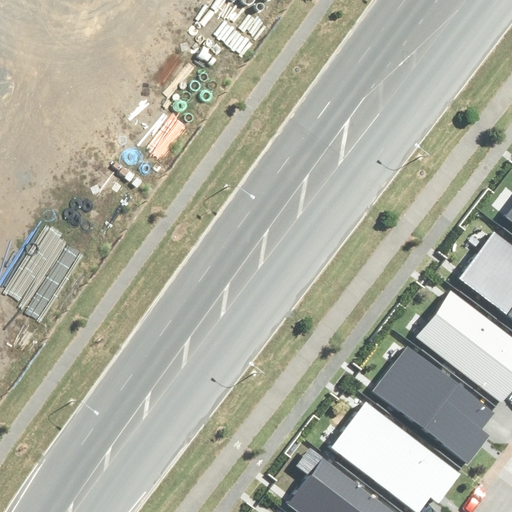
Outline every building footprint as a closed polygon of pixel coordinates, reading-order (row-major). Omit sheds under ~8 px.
[(511,246),(495,234),(460,281),(511,319),(511,246)] [(511,334),(452,290),(416,337),(504,403),(511,392),(511,334)] [(406,346),(371,391),(470,466),(493,436),(481,427),(493,412),(406,346)] [(365,396),(329,444),(417,510),(431,492),(440,499),(463,469),(365,396)] [(399,511),(323,454),(287,502),(300,511),(399,511)]
